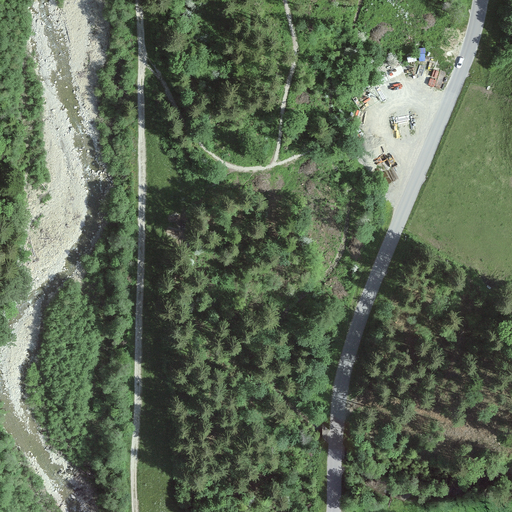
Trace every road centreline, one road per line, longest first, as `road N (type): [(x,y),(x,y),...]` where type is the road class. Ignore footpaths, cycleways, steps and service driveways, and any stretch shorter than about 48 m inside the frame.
road 1 (tertiary): [(333,511),(345,364),(467,56),(480,0)]
road 2 (track): [(137,0),(135,511)]
